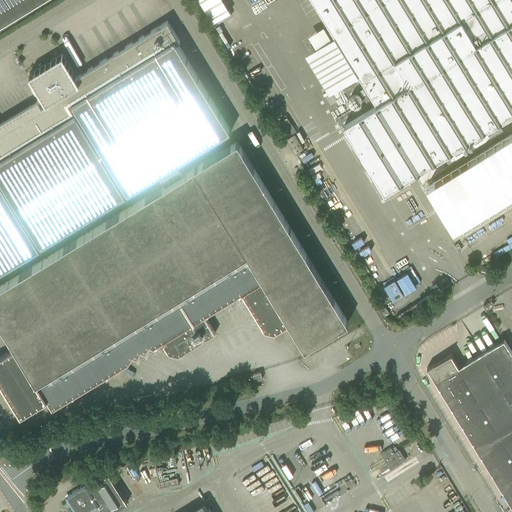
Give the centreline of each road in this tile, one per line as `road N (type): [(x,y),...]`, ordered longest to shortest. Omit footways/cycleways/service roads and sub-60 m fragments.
road 1 (unclassified): [(4,486),(62,450),(323,389),(389,348)]
road 2 (unclassified): [(389,348),(175,0)]
road 3 (unclassified): [(489,511),(389,348)]
road 4 (unclassified): [(389,348),(511,273)]
